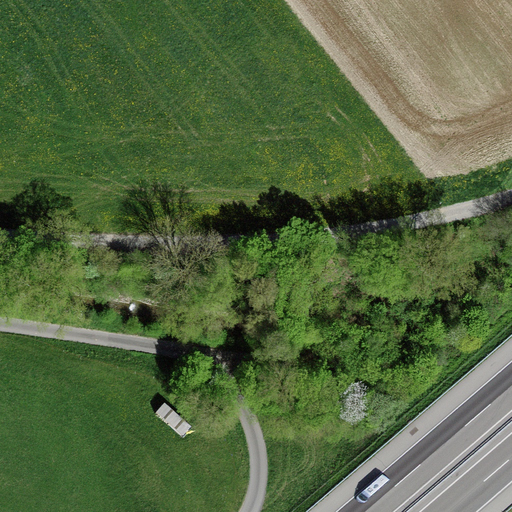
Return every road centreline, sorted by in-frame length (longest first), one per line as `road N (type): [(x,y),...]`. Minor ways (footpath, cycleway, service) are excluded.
road 1 (track): [(511,197),(343,235),(178,242),(0,229)]
road 2 (unclassified): [(0,321),(208,349),(234,382),(256,442),(258,489),(250,511)]
road 3 (track): [(208,349),(401,395),(511,481)]
road 4 (motorway): [(511,385),(364,511)]
